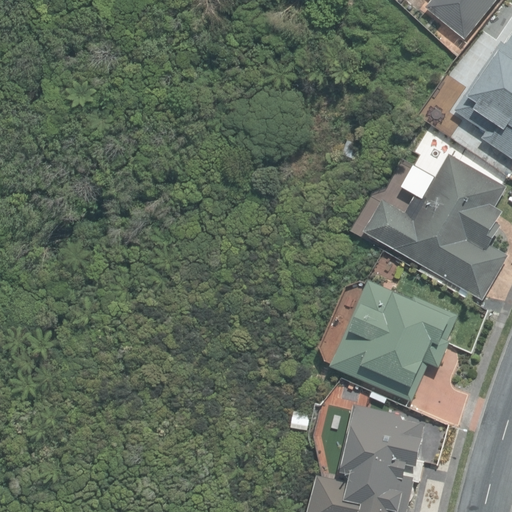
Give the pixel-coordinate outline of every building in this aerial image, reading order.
[(439,19),(465,40),(496,0),(429,0),(425,5),(430,9),(420,21),(430,30),(439,19)] [(484,137),(511,155),(511,37),(508,44),(503,41),(457,111),(488,131),(484,137)] [(342,155),(359,161),(365,141),(349,136),(342,155)] [(506,188),(450,155),(426,195),(419,191),(405,213),(384,200),(366,229),(483,298),(509,255),(492,244),(503,225),(498,221),(504,211),(495,206),(506,188)] [(458,315),(368,275),(328,364),(406,399),(424,360),(436,365),(458,315)] [(402,412),(354,402),(339,475),(317,471),(308,511),(405,511),(424,419),(401,415),(402,412)]
